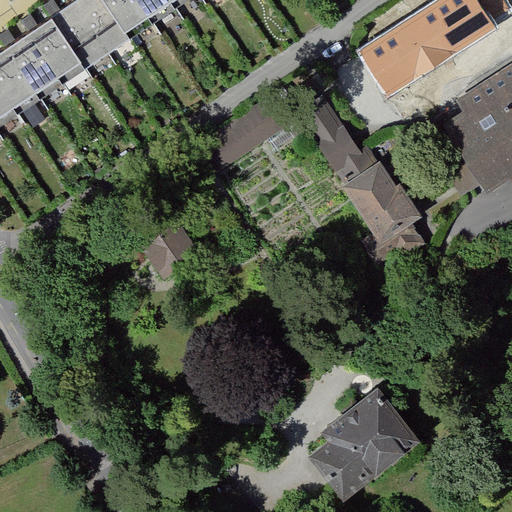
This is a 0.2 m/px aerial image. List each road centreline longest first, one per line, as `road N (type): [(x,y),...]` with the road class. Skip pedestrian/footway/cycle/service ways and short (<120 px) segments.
road 1 (residential): [(128,511),(0,285)]
road 2 (unknown): [(94,451),(194,424),(308,434)]
